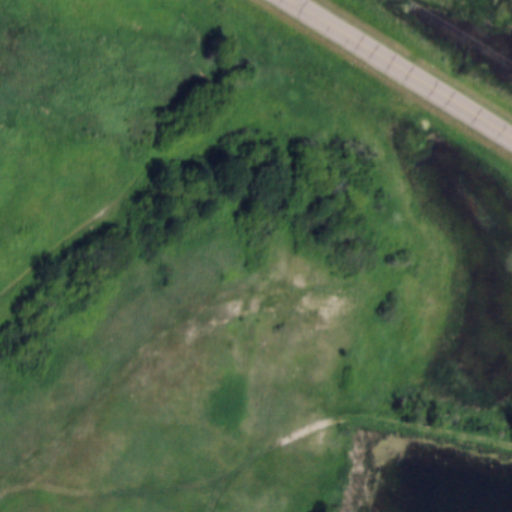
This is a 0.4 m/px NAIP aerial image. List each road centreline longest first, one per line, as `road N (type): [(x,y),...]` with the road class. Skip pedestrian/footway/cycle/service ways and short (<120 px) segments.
road 1 (track): [(204,511),(226,471),(310,420),(343,411),(511,441)]
road 2 (tertiary): [(511,133),(293,0)]
